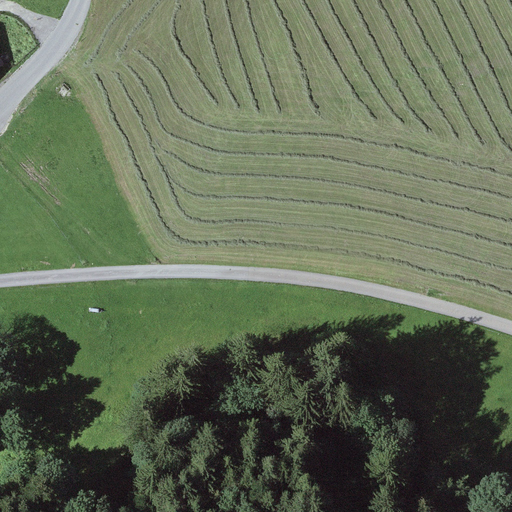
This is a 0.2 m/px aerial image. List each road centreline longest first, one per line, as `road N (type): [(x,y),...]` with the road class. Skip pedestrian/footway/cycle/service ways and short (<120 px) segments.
road 1 (track): [(0,284),(246,276),(430,306),(511,333)]
road 2 (residential): [(80,0),(28,80),(0,103)]
